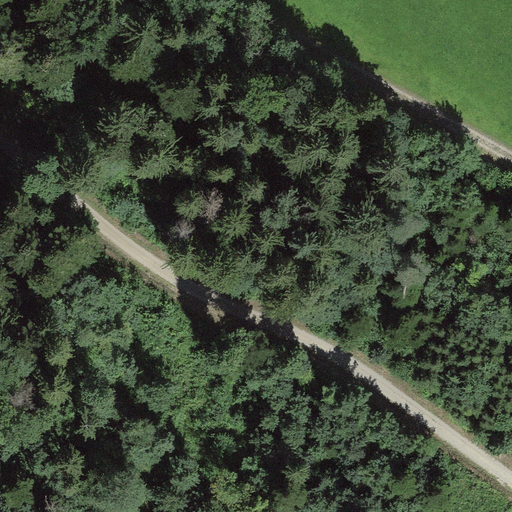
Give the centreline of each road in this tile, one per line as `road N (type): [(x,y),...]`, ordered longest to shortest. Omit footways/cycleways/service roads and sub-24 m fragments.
road 1 (track): [(0,162),(182,279),(300,332),(369,374),(511,478)]
road 2 (track): [(233,7),(511,161)]
